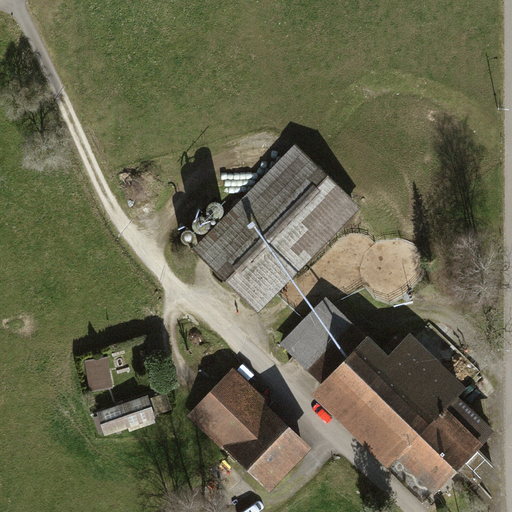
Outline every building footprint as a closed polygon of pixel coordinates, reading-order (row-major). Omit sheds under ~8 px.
[(298,150),(197,247),(264,316),(364,219),(298,150)] [(327,306),(285,347),(332,395),(374,354),(327,306)] [(374,354),(332,395),(436,500),(498,436),(392,335),(374,354)] [(112,360),(90,363),(95,399),(117,396),(112,360)] [(233,378),(194,418),(255,476),(294,436),(233,378)] [(154,406),(102,419),(108,444),(160,431),(154,406)]
